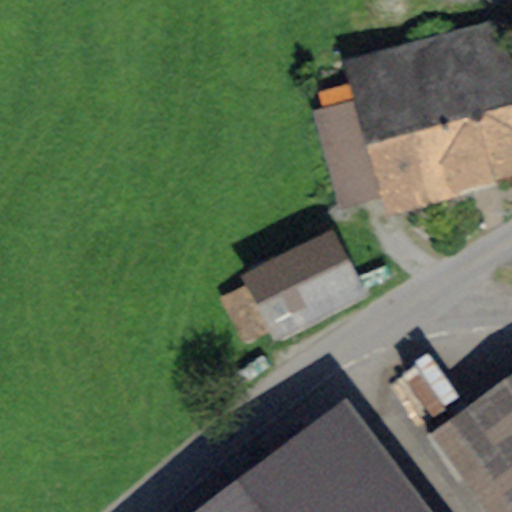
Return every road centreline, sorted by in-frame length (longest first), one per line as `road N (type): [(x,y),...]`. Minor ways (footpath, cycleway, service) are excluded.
road 1 (residential): [(135,511),(408,315)]
road 2 (residential): [(408,315),(511,250)]
